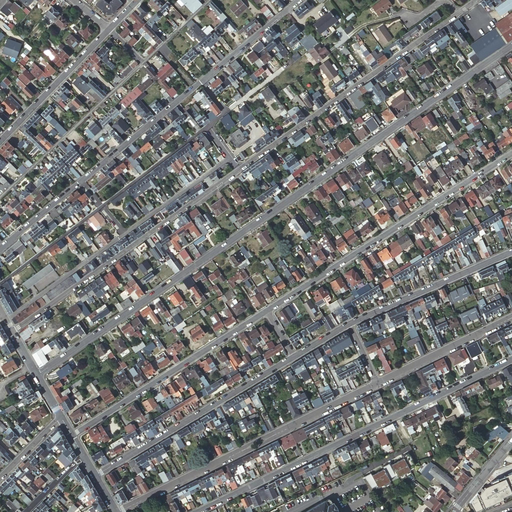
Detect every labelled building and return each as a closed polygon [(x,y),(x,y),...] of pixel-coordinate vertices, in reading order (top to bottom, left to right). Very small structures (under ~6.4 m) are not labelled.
[(97,0),(94,4),(95,5),(107,14),(106,15),(112,14),(111,14),(122,3),(119,0),(111,0),(109,3),(108,3),(104,0),(97,0)] [(157,12),(159,10),(163,5),(157,0),(150,0),(148,3),(157,12)] [(179,0),(192,13),(202,5),(199,2),(200,0),(179,0)] [(237,17),(246,8),(240,0),(230,9),(237,17)] [(279,11),(286,5),(281,0),(275,0),(275,1),(279,5),(276,8),(279,11)] [(378,15),(391,5),(387,0),(380,0),(372,7),(378,15)] [(489,0),(482,0),(480,2),(484,7),(488,4),(492,10),(495,7),(494,6),(494,5),(491,2),(489,0)] [(511,7),(511,0),(506,0),(495,8),(501,15),(511,7)] [(159,10),(162,14),(164,16),(167,13),(165,11),(171,5),(168,2),(167,1),(163,5),(159,10)] [(221,22),(226,18),(211,1),(207,5),(217,16),(217,17),(219,19),(218,20),(221,22)] [(306,1),(298,7),(305,15),(311,9),(314,7),(311,3),(309,5),(306,1)] [(20,7),(14,2),(8,10),(14,15),(20,7)] [(266,11),(268,9),(265,5),(260,10),(262,12),(266,16),(269,14),(266,11)] [(59,13),(51,7),(43,16),(51,23),(52,21),(59,13)] [(298,7),(293,12),(299,19),(305,15),(298,7)] [(433,13),(419,23),(423,28),(425,27),(434,20),(437,18),(438,19),(444,15),(439,8),(433,13)] [(269,20),(274,15),(268,9),(266,11),(269,14),(266,16),(269,20)] [(149,20),(145,23),(148,27),(151,24),(153,23),(160,16),(162,14),(159,10),(157,12),(153,16),(149,20)] [(177,20),(181,16),(176,11),(172,15),(177,20)] [(337,20),(330,11),(325,15),(324,14),(321,17),(328,26),(337,20)] [(133,12),(129,16),(137,23),(136,24),(135,23),(131,27),(133,29),(136,33),(142,27),(145,23),(141,19),(133,12)] [(145,15),(144,17),(146,19),(145,20),(146,21),(148,19),(152,15),(148,12),(145,15)] [(511,12),(495,24),(498,29),(507,42),(511,38),(511,12)] [(59,13),(52,21),(54,22),(60,15),(59,13)] [(69,22),(62,15),(55,23),(63,30),(69,22)] [(81,19),(78,17),(73,23),(75,25),(81,19)] [(328,26),(321,17),(318,19),(318,20),(313,25),(320,33),(328,26)] [(229,21),(226,18),(221,22),(213,29),(217,33),(219,31),(227,25),(226,24),(229,22),(229,21)] [(248,23),(255,31),(261,26),(254,18),(248,23)] [(195,24),(191,20),(186,25),(189,29),(195,24)] [(229,22),(226,24),(227,25),(232,31),(235,28),(229,22)] [(465,40),(458,31),(452,22),(447,26),(449,28),(449,30),(452,34),(454,34),(463,48),(468,44),(467,43),(465,40)] [(145,23),(142,27),(139,30),(141,33),(144,30),(147,33),(144,36),(148,40),(151,37),(155,33),(154,32),(150,28),(148,27),(145,23)] [(255,31),(248,23),(242,28),(241,29),(238,31),(237,32),(239,34),(244,30),(249,36),(255,31)] [(293,23),(293,24),(285,30),(288,34),(284,38),(288,43),(293,39),(292,38),(300,32),(293,23)] [(419,23),(408,32),(399,38),(406,46),(407,45),(404,41),(417,31),(418,32),(423,28),(419,23)] [(195,24),(189,29),(186,33),(190,37),(192,35),(195,39),(198,42),(201,40),(205,36),(195,24)] [(133,29),(131,27),(129,25),(120,34),(123,38),(133,29)] [(383,45),(392,39),(382,25),(373,31),(383,45)] [(92,32),(93,31),(87,26),(83,30),(82,29),(79,32),(86,39),(89,35),(90,36),(93,33),(92,32)] [(209,33),(212,30),(208,26),(202,31),(206,36),(209,33)] [(271,27),(267,31),(274,39),(276,37),(281,34),(278,31),(276,33),(271,27)] [(469,45),(470,46),(474,51),(475,53),(480,61),(507,42),(498,29),(496,30),(494,28),(469,45)] [(217,33),(213,29),(212,30),(209,33),(216,41),(217,41),(221,38),(217,33)] [(449,38),(443,29),(431,37),(437,45),(438,46),(449,38)] [(157,31),(155,34),(162,41),(165,39),(162,35),(162,36),(157,31)] [(263,45),(265,47),(266,46),(273,40),(274,39),(267,31),(262,34),(264,36),(268,41),(263,45)] [(77,41),(80,37),(75,33),(72,36),(70,34),(68,37),(70,38),(66,42),(73,48),(76,45),(75,44),(78,41),(77,41)] [(151,37),(148,40),(151,43),(150,45),(152,46),(146,51),(149,54),(162,41),(155,34),(155,33),(151,37)] [(216,41),(209,33),(206,36),(205,36),(212,44),(216,41)] [(0,45),(1,46),(8,37),(5,35),(0,40),(0,45)] [(133,36),(127,42),(131,46),(137,41),(134,38),(135,37),(134,36),(133,37),(133,36)] [(205,36),(201,40),(206,45),(205,45),(206,46),(207,46),(208,48),(212,44),(205,36)] [(276,37),(274,39),(273,40),(276,44),(273,46),(278,51),(276,53),(280,58),(288,52),(280,42),(276,37)] [(437,45),(431,37),(424,42),(426,44),(414,52),(419,60),(428,53),(426,51),(430,49),(436,45),(437,45)] [(399,38),(382,50),(386,55),(390,53),(388,50),(395,45),(396,45),(397,44),(401,50),(406,46),(399,38)] [(96,53),(98,55),(101,59),(112,69),(114,68),(106,60),(107,59),(104,57),(105,56),(104,55),(106,53),(105,52),(109,49),(108,48),(113,43),(109,39),(105,44),(104,44),(96,53)] [(197,43),(204,52),(205,53),(209,49),(208,48),(207,46),(206,46),(205,45),(206,45),(201,40),(198,42),(197,43)] [(259,40),(250,47),(253,51),(256,54),(265,47),(263,45),(259,40)] [(266,46),(269,50),(273,46),(276,44),(273,40),(266,46)] [(68,56),(71,53),(67,49),(61,43),(56,49),(54,51),(64,61),(69,56),(68,56)] [(193,47),(198,53),(200,55),(204,52),(197,43),(193,47)] [(232,50),(225,43),(223,45),(229,52),(232,50)] [(318,43),(308,51),(315,59),(318,62),(325,57),(327,55),(329,53),(327,50),(324,46),(321,48),(318,43)] [(59,66),(64,61),(54,51),(48,46),(47,48),(52,53),(51,54),(54,57),(52,59),(51,59),(59,66)] [(183,67),(198,53),(193,47),(180,59),(177,61),(183,67)] [(349,52),(345,47),(339,51),(343,56),(349,52)] [(52,53),(47,48),(44,51),(52,59),(54,57),(51,54),(52,53)] [(364,51),(363,53),(366,57),(365,57),(366,58),(369,62),(371,64),(369,65),(372,70),(379,65),(373,57),(370,53),(367,49),(366,50),(364,51)] [(260,68),(264,64),(259,58),(256,54),(253,51),(247,56),(252,63),(255,61),(260,68)] [(94,52),(89,56),(93,60),(98,55),(96,53),(94,52)] [(161,56),(157,52),(151,57),(155,62),(161,56)] [(259,58),(264,64),(272,58),(267,52),(259,58)] [(293,58),(295,61),(300,57),(297,52),(292,56),(293,58)] [(373,57),(379,65),(387,59),(384,55),(383,55),(380,52),(377,54),(373,57)] [(219,60),(213,53),(210,56),(215,61),(216,63),(219,60)] [(409,53),(403,57),(408,64),(407,64),(408,65),(410,63),(414,60),(410,54),(409,53)] [(469,58),(474,65),(480,61),(475,53),(469,57),(469,58)] [(22,59),(19,63),(20,64),(21,63),(22,64),(24,62),(25,62),(29,58),(26,55),(22,59)] [(93,60),(95,62),(96,63),(97,64),(101,59),(98,55),(93,60)] [(89,56),(84,62),(88,66),(91,63),(93,60),(89,56)] [(8,69),(11,71),(14,69),(17,65),(19,63),(22,59),(19,57),(16,60),(8,69)] [(403,57),(397,61),(402,68),(403,67),(405,71),(409,67),(408,65),(407,64),(408,64),(403,57)] [(52,74),(55,70),(43,58),(41,61),(46,66),(45,67),(42,71),(47,75),(48,77),(51,73),(52,74)] [(430,59),(427,62),(433,71),(437,68),(430,59)] [(240,66),(235,60),(230,64),(235,71),(240,66)] [(329,80),(338,74),(327,60),(319,66),(329,80)] [(470,67),(465,60),(460,63),(465,71),(470,67)] [(402,68),(397,61),(391,66),(393,68),(394,71),(395,73),(398,71),(403,77),(407,74),(405,71),(403,67),(402,68)] [(84,62),(78,68),(87,76),(89,74),(91,72),(86,67),(88,66),(84,62)] [(121,78),(122,79),(137,65),(137,63),(136,62),(119,77),(121,78)] [(433,71),(427,62),(417,69),(419,72),(418,73),(420,75),(421,75),(425,72),(426,73),(427,72),(428,74),(433,71)] [(19,63),(17,65),(23,72),(18,77),(26,84),(34,76),(20,64),(19,63)] [(45,77),(47,75),(42,71),(34,63),(33,65),(35,67),(33,69),(30,72),(38,79),(39,79),(42,75),(45,77)] [(162,74),(170,67),(167,63),(162,68),(159,71),(155,74),(159,78),(162,74)] [(268,76),(272,74),(264,64),(260,68),(249,76),(252,80),(255,78),(264,71),(268,76)] [(174,71),(178,76),(181,74),(173,65),(170,67),(174,71)] [(155,81),(159,78),(155,74),(149,66),(147,68),(144,70),(150,76),(151,78),(154,82),(155,81)] [(242,77),(247,74),(240,66),(235,71),(232,74),(235,78),(238,76),(240,78),(242,77)] [(347,76),(346,76),(352,84),(353,83),(351,80),(359,74),(356,69),(355,70),(353,66),(350,68),(349,67),(343,71),(347,76)] [(393,68),(391,66),(384,70),(376,76),(381,83),(384,80),(383,79),(388,76),(391,80),(394,78),(392,75),(393,74),(392,73),(394,71),(393,68)] [(166,78),(174,71),(170,67),(162,74),(166,78)] [(78,68),(74,72),(79,76),(83,80),(87,76),(78,68)] [(111,78),(116,83),(121,78),(119,77),(116,73),(115,73),(111,78)] [(163,89),(165,91),(169,88),(162,81),(166,78),(162,74),(159,78),(155,81),(163,89)] [(235,78),(232,74),(227,78),(230,82),(236,89),(239,87),(238,85),(234,80),(235,78)] [(219,77),(210,85),(213,89),(227,78),(225,75),(220,79),(219,77)] [(83,80),(79,76),(73,83),(84,94),(90,87),(87,83),(84,81),(83,80)] [(352,84),(346,76),(330,88),(333,92),(347,82),(349,86),(352,84)] [(6,77),(2,81),(7,85),(10,82),(6,77)] [(144,91),(154,82),(151,78),(149,79),(148,78),(140,85),(139,84),(136,87),(142,93),(144,91)] [(227,78),(213,89),(216,94),(229,84),(229,83),(230,82),(227,78)] [(435,84),(430,78),(423,83),(428,91),(433,87),(433,86),(435,84)] [(483,90),(489,86),(484,78),(473,86),(476,90),(479,88),(480,89),(482,88),(483,90)] [(30,97),(33,94),(32,93),(19,80),(17,82),(24,89),(23,90),(22,90),(30,97)] [(87,83),(90,87),(91,88),(94,91),(98,87),(97,86),(99,84),(96,81),(94,83),(90,80),(87,83)] [(377,90),(370,80),(363,85),(367,90),(369,88),(372,93),(374,92),(377,96),(380,94),(377,90)] [(62,84),(59,88),(65,95),(69,91),(67,88),(62,84)] [(291,99),(297,95),(289,85),(283,89),(291,99)] [(367,90),(363,85),(354,92),(357,96),(356,97),(354,98),(357,103),(359,101),(357,97),(357,96),(367,90)] [(96,93),(102,98),(106,94),(103,92),(104,91),(102,89),(101,90),(98,87),(94,91),(96,93)] [(134,89),(139,95),(141,93),(142,93),(136,87),(134,89)] [(273,97),(275,96),(269,87),(261,93),(264,97),(267,101),(273,97)] [(384,87),(378,91),(385,100),(391,96),(384,87)] [(59,88),(55,92),(61,98),(62,99),(64,101),(68,97),(65,95),(59,88)] [(312,88),(306,92),(310,97),(315,93),(312,88)] [(412,100),(416,98),(409,88),(405,91),(412,100)] [(120,102),(125,107),(131,102),(137,97),(139,95),(134,89),(120,101),(120,102)] [(207,94),(204,89),(200,93),(199,91),(193,96),(197,102),(200,99),(207,94)] [(314,103),(318,109),(323,105),(320,100),(318,98),(321,95),(319,91),(315,93),(310,97),(314,103)] [(55,92),(51,96),(63,108),(66,105),(63,103),(60,100),(61,98),(55,92)] [(170,101),(172,100),(165,92),(164,93),(162,94),(165,98),(167,97),(170,101)] [(309,107),(314,103),(310,97),(306,92),(304,94),(307,96),(303,99),(309,107)] [(411,101),(404,92),(391,102),(393,104),(389,107),(395,116),(398,113),(398,112),(397,110),(411,101)] [(92,96),(98,102),(102,98),(96,93),(94,95),(92,96)] [(236,102),(242,97),(239,93),(233,98),(236,102)] [(210,98),(207,94),(200,99),(203,104),(210,98)] [(458,116),(458,117),(462,115),(458,110),(462,107),(459,103),(459,104),(458,103),(460,101),(455,94),(447,100),(453,109),(458,116)] [(10,95),(7,98),(18,109),(21,106),(10,95)] [(281,104),(275,96),(273,97),(279,106),(281,104)] [(71,101),(73,104),(77,107),(82,103),(75,97),(71,101)] [(144,104),(137,97),(131,102),(137,110),(137,113),(141,118),(143,118),(144,119),(141,121),(141,122),(143,124),(153,115),(146,107),(144,104)] [(18,109),(7,98),(1,105),(4,109),(8,105),(15,112),(18,109)] [(214,103),(210,98),(203,104),(205,106),(206,108),(214,103)] [(468,106),(470,110),(471,109),(473,108),(474,110),(476,108),(476,109),(479,107),(472,98),(466,102),(469,105),(468,106)] [(158,111),(167,104),(164,101),(160,104),(156,99),(151,103),(158,111)] [(343,99),(340,101),(350,115),(353,112),(343,99)] [(455,118),(458,116),(453,109),(452,109),(446,100),(443,103),(452,116),(453,115),(455,118)] [(340,101),(335,105),(343,116),(344,116),(346,118),(350,116),(350,115),(340,101)] [(118,109),(121,112),(125,107),(120,102),(115,106),(118,109)] [(156,113),(158,111),(151,103),(149,105),(156,113)] [(195,103),(192,105),(199,114),(201,111),(197,106),(195,103)] [(220,112),(214,103),(206,108),(204,110),(206,112),(207,113),(205,115),(210,121),(212,119),(211,118),(220,112)] [(50,105),(41,114),(48,121),(52,118),(49,114),(54,109),(50,105)] [(484,105),(483,106),(481,107),(479,108),(486,118),(490,115),(487,110),(484,105)] [(253,112),(249,106),(240,112),(235,116),(239,122),(245,118),(251,113),(253,112)] [(114,107),(110,110),(116,116),(117,115),(119,113),(116,110),(114,107)] [(387,121),(395,116),(389,107),(381,112),(387,121)] [(369,126),(379,118),(372,108),(369,110),(361,116),(369,126)] [(110,110),(106,113),(112,119),(116,116),(110,110)] [(183,113),(182,113),(178,117),(182,121),(186,118),(188,116),(189,115),(186,110),(183,113)] [(301,121),(305,118),(302,114),(299,110),(295,113),(301,121)] [(36,111),(32,116),(36,120),(38,118),(40,121),(41,120),(43,118),(36,111)] [(106,114),(102,117),(98,121),(104,127),(108,123),(112,119),(106,113),(106,114)] [(241,124),(243,127),(254,118),(253,116),(251,113),(245,118),(239,122),(241,124)] [(296,124),(301,121),(295,113),(290,116),(285,121),(286,123),(289,121),(290,122),(293,120),(296,124)] [(425,123),(424,123),(426,126),(429,129),(436,125),(431,118),(433,118),(429,113),(422,118),(425,123)] [(70,117),(76,123),(79,120),(73,114),(70,117)] [(203,122),(206,124),(210,122),(204,114),(201,116),(200,114),(194,118),(200,125),(203,122)] [(221,119),(228,130),(235,125),(230,118),(228,114),(221,119)] [(337,114),(332,118),(335,123),(336,123),(341,120),(337,114)] [(189,115),(188,116),(190,119),(190,120),(194,125),(193,126),(197,131),(201,128),(189,115)] [(332,118),(330,115),(325,118),(331,126),(333,125),(335,128),(338,126),(336,123),(335,123),(332,118)] [(409,123),(411,126),(414,130),(416,133),(426,126),(424,123),(421,118),(419,115),(409,123)] [(480,123),(479,122),(474,115),(472,116),(472,115),(467,118),(471,123),(465,127),(468,130),(472,128),(480,123)] [(32,116),(23,125),(27,129),(31,125),(34,127),(39,123),(39,122),(36,120),(32,116)] [(178,117),(171,123),(174,126),(174,127),(177,124),(178,125),(182,121),(178,117)] [(60,133),(62,135),(66,132),(52,118),(48,121),(50,123),(54,127),(60,133)] [(86,135),(90,139),(91,138),(104,127),(98,121),(97,119),(94,122),(88,127),(85,130),(88,134),(86,135)] [(453,132),(459,128),(452,119),(446,122),(453,132)] [(108,123),(104,127),(107,130),(111,134),(112,136),(119,144),(123,141),(116,133),(113,129),(108,123)] [(156,123),(152,126),(158,133),(162,130),(156,123)] [(174,126),(171,123),(167,126),(169,129),(166,132),(161,135),(163,137),(165,140),(173,134),(170,130),(174,126)] [(411,126),(409,123),(405,126),(410,133),(411,132),(416,138),(417,138),(417,139),(419,138),(416,133),(414,130),(411,126)] [(482,126),(480,123),(472,128),(474,131),(482,126)] [(23,125),(19,129),(29,139),(33,134),(27,129),(23,125)] [(276,128),(281,135),(284,133),(279,125),(276,127),(276,128)] [(360,140),(368,134),(362,125),(358,128),(359,129),(355,132),(360,140)] [(152,126),(148,130),(151,134),(145,138),(148,141),(153,137),(158,133),(152,126)] [(104,127),(91,138),(94,141),(107,130),(104,127)] [(309,127),(305,130),(310,136),(311,135),(314,133),(309,127)] [(281,135),(276,128),(273,130),(270,132),(268,133),(270,137),(273,141),(281,135)] [(309,136),(303,128),(287,139),(291,144),(293,143),(296,146),(309,136)] [(472,128),(468,130),(466,132),(469,137),(472,135),(471,133),(474,131),(472,128)] [(247,130),(245,130),(242,132),(239,129),(230,135),(239,147),(247,140),(245,137),(249,135),(249,133),(247,130)] [(509,143),(511,141),(511,131),(510,129),(503,134),(506,139),(509,143)] [(116,133),(123,141),(127,137),(120,130),(116,133)] [(502,148),(509,143),(506,139),(503,134),(502,133),(501,131),(499,133),(502,137),(500,139),(501,141),(498,143),(502,148)] [(158,133),(153,137),(155,139),(149,144),(151,146),(154,150),(164,142),(161,138),(160,136),(158,133)] [(268,133),(263,137),(268,144),(273,141),(270,137),(268,133)] [(465,133),(452,142),(455,146),(468,137),(465,133)] [(31,141),(33,143),(37,139),(35,137),(33,134),(29,139),(26,141),(24,143),(25,144),(23,146),(24,148),(31,141)] [(328,139),(324,134),(315,141),(322,151),(327,148),(325,146),(330,143),(328,139)] [(205,149),(206,151),(212,147),(204,136),(199,140),(203,147),(205,149)] [(263,137),(262,136),(255,142),(257,146),(254,148),(256,152),(260,150),(268,144),(263,137)] [(44,145),(48,149),(53,144),(51,141),(49,143),(43,137),(39,141),(41,142),(44,145)] [(203,147),(199,140),(196,137),(188,143),(192,147),(196,152),(203,147)] [(344,153),(354,146),(348,137),(338,145),(344,153)] [(407,152),(404,149),(398,140),(396,137),(390,140),(395,148),(396,147),(398,146),(399,148),(404,154),(407,152)] [(90,139),(87,142),(91,146),(92,147),(93,149),(98,145),(94,141),(91,138),(90,139)] [(398,140),(404,149),(408,146),(402,138),(398,140)] [(22,141),(18,145),(21,148),(23,146),(25,144),(24,143),(26,141),(24,140),(22,141)] [(3,145),(9,152),(14,148),(7,141),(3,145)] [(452,142),(452,141),(445,146),(449,151),(455,147),(455,146),(452,142)] [(493,150),(496,148),(492,141),(489,144),(486,145),(485,144),(483,145),(490,155),(494,153),(493,150)] [(39,149),(40,150),(44,145),(41,142),(36,146),(29,153),(30,155),(32,153),(33,154),(35,153),(39,149)] [(91,146),(87,142),(86,143),(83,145),(81,147),(79,149),(77,151),(72,155),(70,157),(74,161),(80,156),(85,152),(87,149),(91,146)] [(146,143),(141,147),(139,148),(143,153),(151,146),(149,144),(147,142),(146,143)] [(66,148),(60,143),(58,145),(66,153),(64,155),(68,159),(70,157),(72,155),(66,148)] [(131,151),(133,153),(134,152),(139,148),(137,145),(134,147),(132,143),(128,147),(131,150),(131,151)] [(192,147),(188,143),(184,146),(187,151),(190,149),(192,147)] [(70,144),(66,148),(72,155),(77,151),(73,147),(70,144)] [(103,152),(107,148),(104,144),(99,149),(103,152)] [(3,145),(0,148),(0,151),(5,157),(8,154),(11,157),(12,155),(9,152),(3,145)] [(37,155),(39,157),(48,149),(44,145),(40,150),(41,151),(37,155)] [(334,148),(335,148),(333,145),(332,146),(323,152),(325,155),(326,154),(331,162),(340,156),(334,148)] [(477,149),(474,145),(471,147),(472,149),(474,152),(472,153),(474,156),(472,157),(472,158),(469,160),(472,165),(478,162),(482,160),(476,150),(477,149)] [(486,158),(490,155),(483,145),(479,147),(486,158)] [(187,151),(184,146),(179,150),(183,154),(187,151)] [(449,151),(445,146),(441,148),(439,150),(441,152),(444,151),(446,154),(450,152),(449,151)] [(131,150),(128,147),(121,152),(127,158),(132,154),(133,153),(131,151),(131,150)] [(127,158),(126,159),(130,163),(133,167),(138,173),(139,174),(143,171),(138,165),(139,164),(135,159),(143,153),(139,148),(134,152),(133,153),(132,154),(127,158)] [(183,154),(179,150),(175,153),(179,158),(183,154)] [(381,169),(390,163),(382,151),(373,158),(381,169)] [(68,159),(64,155),(63,156),(60,153),(59,154),(60,155),(59,156),(60,158),(64,162),(68,159)] [(179,158),(175,153),(171,156),(180,168),(184,165),(179,158)] [(274,160),(268,153),(263,156),(269,164),(274,160)] [(301,158),(305,164),(315,157),(313,154),(306,159),(304,156),(301,158)] [(433,157),(432,155),(431,155),(423,161),(425,163),(433,157)] [(455,160),(461,169),(464,167),(458,158),(456,155),(453,157),(455,160)] [(63,163),(64,162),(60,158),(59,160),(57,158),(58,157),(57,156),(55,157),(53,159),(56,162),(59,166),(63,163)] [(180,168),(171,156),(166,159),(170,164),(176,173),(181,170),(180,168)] [(269,164),(263,156),(259,160),(264,167),(266,170),(268,168),(271,171),(273,170),(272,168),(269,164)] [(282,165),(290,175),(291,174),(293,173),(290,169),(289,167),(292,165),(293,167),(298,163),(297,161),(298,161),(294,156),(282,165)] [(71,164),(74,161),(70,157),(68,159),(64,162),(63,163),(70,170),(77,178),(81,175),(71,164)] [(183,160),(191,172),(190,172),(195,178),(199,176),(186,158),(183,160)] [(293,173),(295,177),(296,178),(299,176),(298,174),(299,173),(308,167),(311,171),(319,166),(314,158),(305,165),(303,166),(293,173)] [(112,159),(104,166),(109,173),(110,171),(118,165),(120,164),(118,162),(116,163),(112,159)] [(126,159),(120,164),(118,165),(122,170),(125,172),(127,171),(124,168),(130,163),(126,159)] [(170,164),(166,159),(162,163),(165,168),(170,164)] [(59,166),(56,162),(54,164),(51,160),(50,161),(51,162),(50,163),(55,170),(59,166)] [(208,170),(211,167),(206,160),(203,163),(208,170)] [(264,167),(259,160),(254,163),(257,168),(261,173),(263,172),(262,169),(264,167)] [(455,173),(461,169),(455,160),(449,164),(455,173)] [(408,161),(400,166),(405,172),(413,167),(408,161)] [(364,162),(356,168),(362,176),(362,177),(370,171),(364,162)] [(14,173),(17,170),(10,163),(7,166),(14,173)] [(18,169),(17,170),(21,174),(27,169),(22,165),(20,163),(16,167),(18,169)] [(55,170),(50,163),(46,167),(51,173),(55,170)] [(70,170),(63,163),(59,166),(63,171),(66,174),(70,170)] [(165,168),(162,163),(157,166),(161,171),(164,176),(167,174),(167,173),(168,172),(165,168)] [(257,168),(254,163),(248,168),(251,172),(257,168)] [(449,177),(455,173),(449,164),(443,168),(449,177)] [(118,165),(110,171),(114,176),(122,170),(118,165)] [(416,165),(413,167),(419,176),(422,174),(416,165)] [(104,166),(98,171),(100,173),(98,175),(99,176),(96,179),(98,181),(108,174),(109,173),(104,166)] [(436,180),(427,166),(424,168),(428,172),(427,176),(425,177),(430,184),(436,180)] [(46,167),(41,171),(44,173),(47,177),(51,173),(46,167)] [(511,172),(509,167),(501,171),(506,179),(511,175),(511,172)] [(219,168),(208,176),(214,183),(219,179),(217,176),(222,172),(219,168)] [(239,177),(240,179),(241,179),(242,182),(249,177),(251,179),(253,177),(250,173),(251,172),(248,168),(241,172),(243,174),(239,177)] [(362,176),(356,168),(348,174),(354,182),(362,176)] [(157,175),(153,170),(148,173),(152,178),(157,175)] [(435,174),(438,179),(445,174),(442,170),(437,172),(435,174)] [(194,178),(190,172),(185,176),(190,182),(194,178)] [(44,173),(32,184),(35,188),(36,187),(41,183),(47,177),(44,173)] [(55,178),(51,173),(47,177),(41,183),(46,189),(48,191),(51,189),(48,185),(55,178)] [(152,178),(148,173),(144,176),(148,181),(151,185),(152,187),(153,188),(158,185),(152,178)] [(353,186),(349,181),(348,181),(343,173),(340,175),(338,177),(335,178),(341,186),(346,182),(349,186),(348,186),(350,190),(353,187),(353,186)] [(93,185),(90,188),(94,193),(111,178),(108,174),(98,181),(93,185)] [(179,176),(185,185),(189,182),(182,174),(179,176)] [(282,180),(281,181),(282,184),(285,182),(288,185),(290,189),(298,183),(291,174),(290,175),(283,180),(282,180)] [(449,181),(448,179),(445,174),(438,179),(442,185),(449,181)] [(148,181),(144,176),(139,180),(143,185),(145,188),(146,189),(151,185),(148,181)] [(214,183),(208,176),(203,179),(209,187),(214,183)] [(452,185),(456,183),(452,177),(448,179),(449,181),(452,185)] [(496,177),(489,182),(494,191),(502,186),(496,177)] [(117,180),(123,187),(126,185),(120,178),(117,180)] [(424,197),(430,194),(420,178),(414,182),(419,190),(424,197)] [(333,179),(322,186),(328,194),(331,192),(332,193),(336,190),(337,192),(338,192),(340,190),(333,179)] [(143,185),(139,180),(135,183),(139,188),(140,190),(141,191),(145,188),(143,185)] [(282,184),(281,181),(279,182),(277,184),(276,184),(272,187),(275,191),(276,193),(285,187),(282,184)] [(205,189),(200,182),(193,187),(198,194),(205,189)] [(384,186),(381,182),(374,187),(370,189),(373,193),(375,193),(384,186)] [(489,182),(484,185),(489,194),(494,191),(489,182)] [(46,189),(41,183),(36,187),(40,192),(41,193),(46,189)] [(139,188),(135,183),(130,187),(136,194),(137,195),(141,192),(141,191),(140,190),(139,188)] [(489,194),(484,185),(476,189),(482,199),(489,194)] [(136,194),(130,187),(126,190),(128,194),(132,199),(137,195),(136,194)] [(198,194),(193,187),(185,193),(189,198),(190,200),(198,194)] [(239,203),(241,205),(245,203),(243,201),(247,198),(239,187),(231,193),(239,204),(239,203)] [(331,199),(328,194),(327,195),(321,187),(313,192),(319,200),(325,196),(328,201),(331,199)] [(26,188),(23,191),(20,194),(15,198),(19,202),(21,200),(23,199),(24,198),(29,194),(30,192),(26,188)] [(128,194),(126,190),(115,198),(111,201),(113,205),(128,194)] [(271,194),(268,190),(254,199),(259,206),(263,204),(261,201),(271,194)] [(67,200),(70,204),(74,201),(76,199),(77,199),(81,196),(76,191),(73,193),(73,192),(69,195),(70,196),(66,199),(67,200)] [(477,198),(472,191),(464,196),(471,207),(474,205),(473,203),(474,202),(473,201),(475,199),(477,198)] [(40,192),(33,198),(37,203),(44,196),(41,193),(40,192)] [(417,200),(411,192),(406,195),(409,199),(404,202),(408,207),(412,204),(412,203),(417,200)] [(77,199),(83,207),(86,210),(87,212),(90,210),(86,205),(87,204),(85,201),(88,198),(84,193),(81,196),(77,199)] [(189,198),(185,193),(176,199),(181,207),(183,205),(182,203),(189,198)] [(33,198),(29,194),(24,198),(28,202),(33,198)] [(230,206),(223,197),(210,206),(214,212),(215,211),(218,215),(230,206)] [(408,209),(399,197),(395,200),(398,204),(393,207),(399,216),(408,209)] [(19,202),(15,198),(9,204),(9,205),(8,205),(7,204),(6,205),(7,206),(7,207),(10,210),(19,202)] [(361,202),(364,206),(365,208),(370,205),(369,203),(366,198),(366,199),(363,200),(361,202)] [(461,198),(456,201),(460,208),(462,211),(463,213),(467,211),(466,208),(467,208),(461,198)] [(74,201),(80,210),(83,207),(77,199),(76,199),(74,201)] [(181,207),(176,199),(173,201),(175,203),(166,210),(169,215),(181,207)] [(10,210),(9,211),(15,218),(27,207),(23,202),(21,200),(19,202),(10,210)] [(63,203),(69,211),(73,208),(70,204),(67,200),(63,203)] [(73,208),(77,212),(80,210),(74,201),(70,204),(73,208)] [(175,203),(173,201),(164,208),(158,212),(159,213),(160,212),(161,213),(166,210),(175,203)] [(382,203),(389,214),(392,211),(388,205),(389,205),(385,201),(382,203)] [(460,208),(456,201),(448,206),(452,213),(460,208)] [(63,211),(65,214),(69,211),(63,203),(59,207),(63,211)] [(135,220),(141,214),(131,203),(128,206),(123,210),(131,218),(132,217),(135,220)] [(150,203),(145,207),(146,208),(149,212),(154,209),(150,203)] [(311,220),(313,223),(320,219),(317,216),(320,214),(312,203),(304,209),(308,215),(308,216),(311,220)] [(486,206),(483,208),(489,218),(492,216),(486,206)] [(59,214),(63,211),(59,207),(49,215),(52,220),(56,217),(59,214)] [(228,218),(232,223),(237,219),(239,223),(252,213),(248,207),(235,216),(233,214),(228,218)] [(196,208),(189,213),(193,219),(195,217),(200,214),(196,208)] [(451,220),(444,208),(439,211),(441,214),(440,215),(442,217),(442,216),(444,219),(443,219),(448,227),(453,224),(451,220)] [(380,223),(390,217),(385,210),(375,216),(380,223)] [(106,223),(97,212),(89,218),(92,223),(95,227),(97,230),(106,223)] [(159,213),(158,212),(154,215),(156,217),(158,216),(161,220),(165,218),(161,213),(160,212),(159,213)] [(191,220),(185,212),(181,216),(183,219),(182,220),(181,221),(184,225),(191,220)] [(502,217),(499,212),(493,215),(496,220),(500,218),(502,217)] [(7,213),(0,219),(0,222),(5,228),(13,220),(7,213)] [(205,221),(200,214),(195,217),(201,225),(204,222),(205,221)] [(333,224),(344,217),(342,214),(337,218),(331,222),(333,224)] [(52,220),(49,215),(36,225),(35,226),(39,231),(52,220)] [(496,220),(493,215),(492,216),(489,218),(485,220),(488,226),(490,224),(491,226),(494,225),(496,230),(500,228),(496,220)] [(291,221),(294,226),(301,235),(308,230),(298,216),(291,221)] [(431,216),(426,219),(433,230),(433,231),(435,234),(438,233),(434,227),(437,225),(434,220),(433,221),(431,216)] [(38,231),(42,235),(43,234),(45,236),(49,232),(49,231),(60,222),(56,217),(52,220),(39,231),(38,231)] [(195,217),(193,219),(201,231),(204,229),(201,225),(195,217)] [(155,225),(150,218),(145,222),(150,229),(155,225)] [(500,218),(496,220),(500,228),(503,237),(507,235),(500,218)] [(433,230),(426,219),(422,222),(424,226),(428,231),(429,234),(431,233),(433,237),(436,242),(439,248),(442,246),(443,246),(440,242),(439,241),(436,236),(435,234),(433,231),(433,230)] [(198,231),(191,220),(184,225),(183,225),(185,229),(189,227),(192,232),(194,231),(198,237),(201,234),(199,232),(198,233),(197,232),(198,231)] [(485,220),(479,223),(477,225),(479,231),(481,234),(485,232),(484,230),(487,228),(486,227),(488,226),(485,220)] [(354,232),(358,237),(366,232),(367,233),(373,229),(368,221),(362,225),(361,223),(357,225),(359,229),(354,232)] [(150,229),(145,222),(141,224),(146,231),(150,229)] [(204,224),(204,222),(201,225),(204,229),(201,231),(204,235),(207,232),(210,229),(206,222),(204,224)] [(172,229),(173,232),(175,231),(182,226),(181,223),(172,229)] [(423,234),(416,223),(412,226),(417,234),(419,233),(420,235),(423,234)] [(31,237),(38,231),(39,231),(35,226),(34,224),(33,225),(30,227),(32,229),(27,232),(24,235),(28,240),(30,238),(31,237)] [(74,236),(82,229),(79,225),(67,235),(73,242),(77,239),(77,238),(74,236)] [(181,240),(185,245),(188,243),(183,236),(182,235),(182,234),(181,233),(185,229),(183,225),(182,226),(175,231),(180,238),(181,240)] [(467,231),(472,228),(470,225),(458,232),(460,235),(463,234),(467,231)] [(477,225),(476,225),(472,228),(467,231),(470,234),(470,236),(471,236),(472,238),(477,235),(476,234),(477,234),(476,233),(479,231),(477,225)] [(343,234),(349,243),(357,237),(351,228),(343,234)] [(500,228),(496,230),(501,242),(504,240),(503,237),(500,228)] [(81,235),(85,232),(82,229),(74,236),(77,238),(81,235)] [(138,237),(143,233),(140,229),(135,233),(136,236),(138,237)] [(35,241),(42,235),(38,231),(31,237),(30,238),(28,240),(25,241),(31,249),(34,247),(30,242),(34,240),(35,241)] [(104,245),(111,240),(107,235),(104,231),(97,236),(104,245)] [(173,232),(167,236),(170,240),(172,244),(173,245),(177,251),(180,249),(175,242),(180,238),(175,231),(173,232)] [(272,242),(267,234),(264,231),(257,236),(262,243),(260,244),(263,248),(272,242)] [(470,234),(467,231),(463,234),(466,239),(467,241),(467,242),(470,241),(471,243),(473,242),(472,238),(471,236),(470,236),(470,234)] [(93,243),(89,237),(85,232),(81,235),(89,245),(93,243)] [(460,235),(458,232),(455,234),(454,232),(448,236),(451,241),(453,240),(459,236),(460,235)] [(407,234),(397,241),(403,250),(413,243),(407,234)] [(73,242),(67,235),(59,240),(62,243),(67,240),(72,246),(70,247),(72,250),(76,247),(73,242)] [(205,237),(204,235),(192,243),(194,245),(205,237)] [(329,256),(331,259),(335,257),(332,252),(336,249),(327,235),(325,236),(328,241),(325,242),(328,246),(324,249),(328,255),(329,256)] [(448,243),(450,241),(451,241),(448,236),(447,235),(444,237),(445,239),(440,242),(443,246),(448,243)] [(126,239),(124,236),(119,240),(124,247),(129,244),(129,243),(126,239)] [(173,262),(175,260),(167,249),(168,248),(165,243),(170,240),(167,236),(159,242),(161,245),(170,258),(173,262)] [(462,241),(459,236),(453,240),(456,245),(458,243),(462,241)] [(334,243),(339,251),(347,245),(344,241),(343,241),(342,238),(334,243)] [(19,239),(17,241),(4,252),(7,256),(21,245),(22,244),(19,240),(19,239)] [(487,251),(486,247),(483,239),(479,241),(483,252),(487,251)] [(47,250),(52,255),(60,249),(61,250),(64,247),(62,243),(59,240),(47,250)] [(119,251),(124,247),(119,240),(114,244),(119,251)] [(453,240),(451,241),(450,241),(448,243),(450,245),(450,247),(451,248),(453,251),(455,250),(459,257),(461,256),(461,255),(459,251),(458,249),(456,245),(453,240)] [(389,251),(394,259),(397,257),(396,256),(401,253),(400,252),(403,250),(397,241),(394,243),(393,242),(391,243),(392,244),(389,245),(392,249),(389,251)] [(192,243),(189,245),(195,255),(199,252),(196,248),(194,245),(192,243)] [(450,245),(448,243),(443,246),(442,246),(445,251),(451,261),(453,261),(449,254),(453,251),(451,248),(450,247),(450,245)] [(119,251),(114,244),(109,248),(114,255),(119,251)] [(22,251),(24,249),(21,245),(7,256),(5,257),(5,258),(6,260),(8,262),(17,256),(16,255),(19,253),(20,254),(23,251),(22,251)] [(201,245),(196,248),(199,252),(200,255),(206,251),(201,245)] [(445,251),(442,246),(439,248),(434,251),(436,255),(436,256),(437,257),(439,260),(443,257),(441,253),(445,251)] [(307,257),(312,264),(315,262),(317,265),(320,263),(321,264),(323,263),(315,252),(313,248),(312,247),(309,249),(309,251),(308,251),(311,255),(307,257)] [(389,251),(386,247),(377,253),(380,257),(382,260),(389,256),(390,257),(389,257),(391,261),(394,259),(389,251)] [(114,255),(109,248),(105,251),(110,258),(114,255)] [(184,248),(178,252),(187,265),(192,261),(184,248)] [(315,252),(323,263),(324,262),(323,261),(327,258),(326,258),(325,257),(321,251),(320,249),(315,252)] [(247,251),(243,254),(245,256),(246,259),(252,255),(248,250),(247,251)] [(303,250),(299,253),(302,258),(305,262),(304,263),(307,268),(312,264),(307,257),(303,250)] [(110,258),(105,251),(92,260),(96,265),(101,261),(102,263),(110,258)] [(434,251),(431,253),(429,254),(432,259),(432,260),(434,263),(439,260),(437,257),(436,256),(436,255),(434,251)] [(233,260),(232,260),(235,266),(240,262),(240,261),(242,260),(237,252),(230,256),(233,260)] [(365,259),(369,266),(374,263),(374,264),(377,262),(378,263),(380,267),(382,265),(374,253),(365,259)] [(432,259),(429,254),(426,256),(424,257),(427,261),(427,262),(429,265),(430,267),(435,264),(434,263),(432,259)] [(466,265),(461,256),(459,257),(458,258),(463,267),(466,265)] [(427,261),(424,257),(422,258),(420,259),(423,265),(426,263),(429,269),(431,268),(430,267),(429,265),(427,262),(427,261)] [(175,273),(179,270),(173,262),(170,258),(166,261),(175,273)] [(365,259),(365,258),(364,259),(363,259),(361,259),(361,261),(360,261),(365,268),(366,270),(364,271),(370,280),(374,277),(371,272),(373,271),(369,266),(365,259)] [(96,265),(92,260),(87,264),(92,270),(97,267),(96,265)] [(121,262),(119,260),(115,263),(116,266),(120,270),(118,271),(121,275),(122,274),(123,276),(124,275),(128,281),(133,278),(130,275),(130,274),(128,272),(121,262)] [(124,260),(121,262),(128,272),(130,271),(127,268),(129,267),(124,260)] [(179,270),(182,268),(176,260),(175,260),(173,262),(179,270)] [(291,284),(295,281),(290,274),(281,260),(278,262),(284,271),(286,269),(288,273),(285,275),(291,284)] [(505,260),(493,266),(497,275),(499,274),(509,269),(507,263),(505,260)] [(417,266),(415,262),(412,264),(411,265),(414,270),(416,269),(417,272),(420,270),(418,267),(417,266)] [(48,273),(53,269),(49,264),(22,284),(26,289),(34,284),(48,273)] [(92,270),(87,264),(84,266),(89,273),(92,270)] [(297,280),(304,275),(304,274),(299,268),(296,270),(294,266),(291,268),(293,271),(290,274),(295,281),(296,280),(297,280)] [(493,266),(477,273),(479,279),(485,277),(488,276),(489,275),(490,275),(491,278),(497,275),(493,266)] [(232,288),(236,286),(233,282),(240,278),(241,280),(243,282),(248,279),(248,278),(249,278),(249,277),(248,276),(242,268),(241,269),(240,270),(236,273),(237,274),(229,279),(232,282),(229,284),(232,288)] [(409,273),(406,268),(405,269),(402,270),(404,274),(405,276),(406,277),(407,279),(409,278),(411,280),(413,279),(412,278),(411,276),(410,274),(409,273)] [(208,276),(211,281),(217,277),(221,282),(225,279),(217,269),(208,276)] [(355,274),(352,269),(345,274),(352,285),(361,280),(356,273),(355,274)] [(401,271),(397,273),(400,278),(402,281),(405,279),(405,280),(407,279),(406,277),(405,276),(404,274),(402,270),(401,271)] [(110,271),(106,274),(115,286),(119,284),(110,271)] [(135,282),(139,288),(143,286),(142,285),(154,276),(151,271),(150,272),(147,274),(144,276),(143,277),(140,279),(135,282)] [(207,279),(201,271),(192,276),(196,281),(199,278),(201,281),(203,280),(204,281),(207,279)] [(80,279),(75,272),(69,277),(74,283),(80,279)] [(133,279),(135,282),(140,279),(137,275),(136,276),(134,273),(130,275),(133,278),(133,279)] [(397,273),(393,276),(390,278),(389,278),(392,283),(400,278),(397,273)] [(115,286),(106,274),(103,277),(111,289),(115,286)] [(280,288),(285,285),(278,275),(272,279),(274,283),(272,285),(269,287),(273,294),(280,289),(280,288)] [(74,283),(69,277),(65,279),(70,286),(74,283)] [(106,284),(101,277),(95,281),(103,293),(106,291),(103,287),(106,284)] [(348,289),(340,277),(331,283),(336,291),(342,287),(345,291),(348,289)] [(385,280),(381,283),(377,285),(379,291),(392,283),(389,278),(385,280)] [(70,286),(65,279),(61,282),(66,289),(70,286)] [(8,285),(6,281),(0,285),(0,295),(1,297),(6,294),(5,291),(6,290),(4,288),(8,285)] [(89,285),(94,293),(98,290),(101,295),(103,293),(95,281),(89,285)] [(62,291),(66,289),(61,282),(58,285),(62,291)] [(139,297),(143,293),(139,288),(135,282),(129,287),(126,289),(128,292),(129,293),(133,290),(135,292),(139,297)] [(260,287),(257,289),(264,300),(273,294),(269,287),(266,282),(264,284),(266,288),(262,291),(260,287)] [(199,290),(195,284),(190,288),(195,294),(198,297),(199,296),(202,300),(205,298),(208,296),(206,293),(203,295),(199,290)] [(213,289),(218,296),(222,293),(216,284),(212,287),(213,289)] [(368,284),(363,287),(366,292),(368,290),(371,289),(368,284)] [(462,287),(458,289),(462,298),(469,294),(470,296),(474,294),(472,290),(469,284),(465,286),(465,285),(462,287)] [(62,291),(58,285),(54,288),(58,294),(62,291)] [(91,295),(94,293),(89,285),(83,289),(91,302),(94,300),(91,295)] [(374,287),(372,288),(375,293),(379,300),(383,298),(379,291),(377,285),(374,287)] [(250,298),(255,307),(264,301),(264,300),(257,289),(255,287),(253,288),(254,289),(253,290),(256,294),(250,298)] [(322,287),(317,290),(322,298),(328,294),(329,294),(326,289),(324,291),(322,287)] [(355,289),(351,292),(353,295),(355,298),(359,296),(364,293),(366,292),(363,287),(357,290),(355,289)] [(54,297),(58,294),(54,288),(50,291),(54,297)] [(449,300),(443,288),(438,290),(444,302),(449,300)] [(76,294),(82,302),(86,299),(89,303),(91,302),(83,289),(76,294)] [(450,293),(446,295),(451,304),(455,303),(454,301),(462,298),(458,289),(450,292),(450,293)] [(322,298),(317,290),(313,292),(315,296),(313,297),(316,302),(322,298)] [(368,290),(366,292),(364,293),(369,301),(373,298),(371,296),(368,290)] [(54,297),(50,291),(45,294),(50,300),(54,297)] [(183,300),(177,291),(168,297),(174,305),(183,300)] [(1,297),(0,298),(0,299),(3,305),(15,297),(12,292),(7,296),(6,294),(1,297)] [(231,299),(227,292),(220,296),(222,299),(224,303),(231,299)] [(369,301),(364,293),(359,296),(362,301),(364,304),(366,302),(368,306),(371,305),(369,301)] [(45,303),(50,300),(45,294),(41,297),(45,303)] [(433,294),(428,297),(432,306),(437,304),(433,294)] [(498,305),(503,303),(499,294),(494,297),(496,301),(498,305)] [(342,302),(344,305),(347,303),(350,301),(355,299),(355,298),(353,295),(342,302)] [(508,308),(511,307),(511,306),(505,295),(502,296),(508,308)] [(204,307),(206,306),(202,300),(199,296),(198,297),(197,298),(203,305),(204,307)] [(8,315),(18,308),(18,306),(16,307),(14,305),(18,302),(15,297),(3,305),(7,313),(8,315)] [(158,297),(153,300),(163,314),(165,312),(168,318),(170,317),(171,318),(172,318),(172,317),(168,312),(158,297)] [(428,297),(423,299),(425,304),(427,303),(429,308),(432,306),(428,297)] [(45,303),(41,298),(11,319),(14,323),(18,322),(45,303)] [(240,302),(231,307),(236,315),(245,309),(250,305),(245,298),(240,302)] [(422,298),(417,300),(421,309),(422,310),(427,308),(425,304),(423,299),(422,298)] [(486,318),(491,315),(489,310),(486,305),(484,301),(483,301),(482,299),(477,302),(478,305),(479,306),(479,307),(480,309),(481,308),(486,318)] [(313,322),(314,323),(324,317),(320,311),(317,313),(309,300),(302,304),(311,318),(312,317),(315,321),(313,322)] [(337,309),(340,307),(337,301),(336,300),(327,305),(331,312),(333,311),(337,309)] [(417,300),(409,303),(411,308),(413,313),(417,311),(421,309),(417,300)] [(66,311),(72,318),(81,312),(81,311),(84,308),(80,302),(76,304),(66,311)] [(119,312),(123,309),(120,304),(118,302),(115,305),(119,312)] [(342,306),(348,318),(354,316),(350,308),(347,303),(344,305),(342,306)] [(409,303),(405,305),(409,314),(412,321),(415,319),(413,313),(412,313),(410,309),(411,308),(409,303)] [(96,310),(101,318),(109,312),(104,304),(102,305),(96,309),(96,310)] [(389,311),(382,314),(386,324),(391,322),(409,314),(405,305),(404,304),(396,308),(392,310),(389,311)] [(467,311),(471,320),(479,316),(479,315),(482,314),(482,313),(478,304),(475,306),(475,307),(467,311)] [(322,307),(326,314),(330,312),(325,305),(322,307)] [(159,321),(149,306),(140,313),(143,317),(149,313),(156,323),(159,321)] [(344,321),(348,318),(342,306),(340,307),(337,309),(339,314),(340,313),(344,321)] [(173,309),(168,312),(172,317),(175,315),(177,314),(180,311),(178,307),(174,310),(173,309)] [(226,326),(235,320),(227,307),(222,310),(224,314),(225,313),(228,318),(223,321),(226,326)] [(286,323),(290,320),(289,318),(292,317),(288,311),(286,307),(279,312),(286,323)] [(51,312),(50,310),(28,325),(33,331),(49,319),(47,317),(46,318),(45,316),(51,312)] [(90,326),(101,318),(96,310),(90,314),(87,316),(91,321),(89,322),(88,323),(90,326)] [(455,315),(456,317),(459,324),(463,323),(471,320),(467,311),(460,314),(459,313),(455,315)] [(215,330),(223,325),(216,313),(213,315),(217,322),(211,326),(215,330)] [(332,328),(337,325),(334,319),(330,313),(324,317),(314,323),(306,328),(309,333),(324,324),(328,321),(332,328)] [(393,326),(394,327),(405,322),(406,325),(412,322),(412,321),(409,314),(391,322),(386,324),(388,329),(393,326)] [(172,317),(172,318),(177,325),(180,323),(178,320),(175,315),(172,317)] [(380,315),(374,318),(380,330),(382,329),(380,325),(383,324),(380,315)] [(449,329),(454,327),(450,316),(448,317),(449,320),(446,321),(448,327),(449,329)] [(454,327),(459,324),(457,319),(456,317),(453,318),(451,316),(450,316),(454,327)] [(137,317),(129,322),(136,332),(138,335),(140,337),(142,336),(137,329),(143,326),(137,317)] [(374,318),(368,321),(369,324),(371,324),(373,328),(377,326),(378,329),(380,334),(382,333),(380,330),(374,318)] [(86,328),(81,320),(77,323),(81,327),(83,330),(86,328)] [(310,324),(307,320),(301,324),(303,328),(310,324)] [(182,327),(186,325),(183,321),(180,323),(177,325),(174,327),(177,331),(182,328),(182,327)] [(356,328),(358,332),(362,330),(367,328),(367,327),(370,326),(369,324),(368,321),(357,325),(356,328)] [(443,329),(448,327),(446,321),(443,323),(440,324),(443,329)] [(136,332),(129,322),(121,328),(124,333),(128,330),(131,335),(133,334),(136,332)] [(167,332),(173,328),(171,324),(168,326),(166,323),(162,325),(165,329),(167,332)] [(0,344),(0,345),(1,346),(8,339),(0,324),(0,335),(3,341),(2,341),(0,343),(0,344)] [(438,325),(435,326),(437,331),(439,335),(440,338),(443,336),(442,334),(444,333),(443,329),(440,324),(438,325)] [(33,331),(28,325),(20,331),(19,333),(22,338),(26,335),(28,337),(30,336),(29,334),(33,332),(33,331)] [(189,332),(194,340),(205,334),(199,325),(189,332)] [(263,325),(256,329),(262,338),(265,336),(269,333),(266,327),(265,327),(263,325)] [(435,326),(429,328),(426,330),(427,331),(428,334),(431,333),(437,331),(435,326)] [(78,337),(84,332),(83,330),(81,327),(75,332),(78,337)] [(256,329),(256,328),(247,333),(252,340),(257,336),(263,345),(263,344),(265,343),(265,342),(262,338),(256,329)] [(306,328),(300,331),(303,336),(309,333),(306,328)] [(500,338),(503,337),(507,335),(504,329),(504,328),(497,332),(500,338)] [(412,340),(414,339),(418,337),(416,330),(415,329),(408,332),(411,339),(412,340)] [(70,335),(67,330),(61,334),(65,339),(70,335)] [(303,336),(300,331),(289,338),(294,347),(298,345),(296,341),(301,338),(305,344),(307,343),(304,339),(303,336)] [(249,353),(255,350),(254,349),(244,332),(239,335),(240,337),(240,338),(243,342),(245,345),(245,346),(249,353)] [(332,353),(333,355),(338,352),(342,349),(347,346),(352,343),(350,339),(347,333),(345,332),(336,337),(332,340),(327,343),(332,353)] [(490,345),(501,340),(500,338),(497,332),(486,337),(490,345)] [(57,337),(63,345),(65,343),(59,335),(57,337)] [(381,347),(380,348),(383,352),(383,354),(388,352),(385,346),(389,344),(392,351),(397,349),(391,336),(379,342),(381,347)] [(55,345),(61,352),(66,349),(63,345),(57,337),(46,344),(50,348),(55,345)] [(415,343),(421,355),(426,353),(419,339),(418,337),(414,339),(415,341),(416,343),(415,343)] [(501,340),(509,356),(511,354),(511,353),(509,347),(508,348),(503,337),(500,338),(501,340)] [(112,343),(119,353),(127,348),(119,338),(112,343)] [(158,338),(156,339),(154,340),(160,349),(164,347),(158,338)] [(365,347),(377,341),(376,339),(376,338),(364,344),(365,347)] [(8,339),(1,346),(6,355),(15,350),(8,339)] [(415,341),(414,339),(412,340),(411,339),(405,342),(407,345),(408,347),(415,343),(416,343),(415,341)] [(179,340),(166,349),(175,363),(179,361),(175,353),(184,347),(181,342),(179,340)] [(28,349),(31,355),(38,350),(44,346),(41,341),(28,349)] [(269,349),(271,348),(275,346),(271,341),(266,344),(269,349)] [(108,347),(105,342),(101,344),(100,344),(99,344),(97,345),(97,346),(96,347),(98,350),(99,351),(97,352),(100,356),(106,351),(104,349),(108,347)] [(137,344),(132,348),(135,353),(137,352),(139,350),(142,348),(146,346),(143,342),(137,345),(137,344)] [(380,348),(378,342),(366,348),(368,354),(375,351),(378,356),(383,367),(385,367),(388,365),(385,357),(383,354),(383,352),(380,348)] [(466,347),(471,358),(481,353),(479,347),(476,342),(466,347)] [(271,348),(275,353),(281,349),(285,356),(286,356),(286,353),(280,343),(275,346),(271,348)] [(327,343),(322,346),(327,356),(332,353),(327,343)] [(44,346),(38,350),(42,355),(50,350),(50,348),(46,344),(44,346)] [(318,348),(322,357),(323,360),(328,357),(327,356),(322,346),(318,348)] [(265,359),(275,353),(271,348),(269,349),(262,354),(265,359)] [(318,348),(313,351),(317,359),(322,357),(318,348)] [(233,367),(235,365),(241,362),(233,349),(227,352),(231,359),(228,361),(233,367)] [(462,349),(449,356),(453,365),(465,359),(461,352),(463,352),(462,349)] [(38,350),(31,355),(39,368),(47,362),(42,355),(38,350)] [(227,367),(230,372),(234,370),(233,367),(228,361),(222,350),(217,353),(219,356),(218,356),(219,360),(221,359),(222,361),(224,360),(227,364),(226,365),(227,367)] [(375,351),(368,354),(371,359),(378,356),(375,351)] [(241,357),(245,363),(249,361),(250,360),(246,354),(241,357)] [(267,362),(265,359),(262,354),(258,356),(250,360),(249,361),(252,366),(262,360),(266,368),(269,366),(267,362)] [(147,376),(151,374),(143,362),(142,360),(139,355),(136,357),(140,364),(139,364),(147,376)] [(162,355),(156,359),(158,362),(157,363),(160,367),(163,365),(164,366),(166,364),(166,363),(169,361),(167,357),(166,357),(165,355),(163,356),(162,355)] [(307,355),(302,358),(306,366),(311,363),(310,361),(307,355)] [(199,360),(196,362),(201,369),(203,367),(204,368),(201,370),(203,373),(215,365),(210,357),(201,362),(199,360)] [(306,369),(301,358),(290,365),(295,375),(306,369)] [(359,358),(354,361),(358,370),(364,368),(359,358)] [(443,358),(432,364),(436,371),(437,374),(438,375),(438,376),(449,371),(443,358)] [(5,373),(17,367),(13,359),(1,366),(5,373)] [(145,377),(135,361),(129,365),(127,366),(128,368),(132,373),(134,377),(136,381),(137,381),(138,382),(141,380),(145,377)] [(143,362),(151,374),(155,371),(150,362),(147,364),(144,361),(143,362)] [(240,370),(241,373),(252,366),(249,361),(245,363),(238,368),(240,370)] [(358,370),(354,361),(349,363),(354,373),(358,370)] [(354,373),(349,363),(344,365),(350,376),(352,381),(355,379),(353,375),(355,374),(354,373)] [(56,372),(60,378),(69,372),(71,370),(67,364),(56,372)] [(432,364),(421,369),(424,377),(434,372),(436,371),(432,364)] [(350,376),(344,365),(340,367),(345,377),(347,376),(347,378),(350,376)] [(199,377),(206,387),(209,385),(197,366),(196,366),(195,366),(193,367),(193,369),(190,370),(194,376),(195,378),(197,376),(199,377)] [(187,380),(194,376),(190,370),(189,371),(187,367),(181,371),(182,373),(187,380)] [(220,373),(223,377),(229,373),(230,372),(227,367),(219,372),(220,373)] [(340,367),(335,370),(340,381),(342,381),(345,379),(345,377),(340,367)] [(230,372),(229,373),(231,377),(235,374),(234,373),(236,372),(235,371),(236,371),(237,372),(240,370),(238,368),(234,370),(230,372)] [(287,375),(288,377),(291,375),(292,376),(294,375),(290,368),(282,373),(284,377),(287,375)] [(421,369),(416,372),(421,383),(423,386),(419,388),(423,397),(432,393),(429,385),(425,379),(424,377),(421,369)] [(49,386),(55,396),(61,392),(58,387),(61,384),(64,382),(63,381),(62,380),(63,379),(64,380),(71,375),(69,372),(60,378),(49,386)] [(122,373),(119,375),(113,379),(119,388),(120,388),(123,387),(123,385),(125,384),(127,384),(129,383),(129,382),(129,381),(126,376),(124,373),(123,372),(122,373)] [(231,377),(234,382),(242,377),(239,372),(235,374),(231,377)] [(278,372),(269,378),(272,384),(275,382),(275,383),(276,384),(278,383),(279,382),(278,380),(281,379),(278,372)] [(172,382),(177,390),(186,384),(184,382),(187,380),(182,373),(177,377),(178,378),(172,382)] [(233,382),(234,382),(231,377),(229,373),(223,377),(222,377),(225,383),(227,386),(233,382)] [(425,379),(429,385),(434,382),(433,380),(435,380),(433,375),(425,379)] [(502,383),(498,376),(487,381),(491,389),(502,383)] [(208,394),(211,392),(216,389),(216,388),(225,383),(222,377),(220,378),(209,385),(206,387),(204,388),(205,391),(208,394)] [(30,385),(26,378),(19,382),(17,383),(19,387),(9,392),(5,385),(4,386),(4,387),(9,396),(17,392),(30,385)] [(269,378),(257,384),(260,390),(265,387),(265,388),(269,386),(269,385),(272,384),(269,378)] [(55,396),(60,403),(68,397),(66,394),(70,391),(69,390),(82,382),(80,379),(61,392),(55,396)] [(394,383),(388,386),(391,391),(393,395),(394,395),(395,396),(398,395),(398,394),(398,393),(399,392),(403,390),(405,394),(407,392),(405,389),(401,380),(394,383)] [(429,385),(432,393),(439,389),(435,380),(433,380),(434,382),(429,385)] [(481,387),(478,381),(473,384),(477,391),(477,393),(483,390),(482,386),(481,387)] [(91,382),(85,386),(94,399),(96,398),(100,395),(98,392),(93,385),(91,382)] [(182,401),(184,400),(177,390),(172,382),(168,385),(170,389),(171,388),(173,393),(175,396),(177,395),(177,396),(178,395),(182,401)] [(323,386),(330,401),(335,398),(332,392),(328,385),(325,387),(323,382),(321,383),(323,386)] [(225,387),(227,386),(225,383),(216,388),(216,389),(211,392),(213,394),(225,387)] [(477,391),(473,384),(468,387),(470,392),(473,390),(474,392),(477,391)] [(34,393),(30,385),(17,392),(22,399),(34,393)] [(320,392),(325,403),(330,401),(323,386),(320,387),(321,389),(320,390),(321,392),(320,392)] [(262,405),(260,402),(255,392),(253,387),(247,391),(252,400),(255,406),(256,408),(262,405)] [(463,395),(470,392),(468,387),(460,390),(463,395)] [(102,398),(106,404),(115,398),(108,388),(104,390),(103,389),(98,392),(100,395),(102,398)] [(160,391),(169,405),(173,402),(172,400),(164,388),(160,391)] [(41,396),(38,390),(34,393),(22,399),(12,404),(15,407),(22,403),(23,405),(27,403),(41,396)] [(251,402),(246,391),(241,394),(243,400),(245,403),(248,409),(249,411),(251,410),(252,413),(255,411),(254,408),(251,410),(247,404),(251,402)] [(378,402),(382,400),(377,391),(373,393),(378,402)] [(458,406),(465,402),(459,391),(454,393),(458,401),(456,402),(458,406)] [(302,403),(308,400),(304,392),(300,394),(298,395),(302,403)] [(378,409),(381,408),(378,402),(373,393),(369,395),(372,401),(375,408),(376,407),(378,409)] [(294,401),(297,406),(302,403),(298,395),(295,397),(296,401),(294,401)] [(194,406),(196,405),(190,396),(186,399),(189,404),(191,402),(194,406)] [(68,397),(60,403),(65,412),(74,407),(72,404),(74,403),(71,399),(70,400),(68,397)] [(160,412),(162,411),(159,405),(158,404),(157,405),(151,397),(142,402),(147,411),(154,406),(158,412),(160,411),(160,412)] [(231,400),(234,406),(235,408),(239,406),(238,403),(239,403),(236,397),(231,400)] [(84,405),(85,408),(89,405),(91,407),(99,402),(97,401),(96,398),(94,399),(84,405)] [(187,405),(189,404),(186,399),(184,400),(182,401),(187,410),(188,413),(190,412),(190,411),(187,405)] [(361,399),(354,402),(357,409),(361,408),(360,407),(364,405),(361,399)] [(231,400),(221,406),(223,409),(226,406),(228,409),(234,406),(231,400)] [(184,411),(187,410),(182,401),(181,402),(178,403),(177,404),(180,409),(183,408),(184,411)] [(354,402),(339,410),(343,419),(347,416),(348,418),(353,416),(351,412),(357,409),(354,402)] [(465,416),(470,414),(465,402),(458,406),(460,411),(462,410),(463,412),(465,416)] [(147,422),(143,416),(135,403),(131,405),(131,406),(127,408),(129,410),(128,410),(131,414),(129,415),(131,419),(137,416),(139,415),(139,416),(143,422),(138,425),(139,427),(147,422)] [(16,408),(15,407),(12,404),(5,408),(4,409),(8,413),(16,408)] [(180,419),(182,418),(178,411),(180,409),(177,404),(175,405),(173,407),(180,419)] [(42,405),(40,407),(37,409),(29,413),(34,421),(47,413),(42,405)] [(84,412),(87,410),(85,408),(84,405),(69,415),(74,423),(75,424),(79,421),(80,420),(77,416),(83,413),(82,411),(83,410),(84,412)] [(435,406),(428,410),(432,417),(438,414),(439,414),(435,406)] [(178,420),(180,419),(173,407),(171,408),(169,409),(172,414),(174,413),(178,420)] [(219,419),(223,429),(228,426),(225,420),(219,407),(216,409),(219,415),(220,414),(222,418),(219,419)] [(374,421),(382,417),(380,412),(379,412),(378,409),(376,407),(375,408),(375,409),(374,410),(374,411),(375,414),(371,416),(374,421)] [(172,414),(169,409),(166,410),(163,413),(159,415),(162,420),(169,416),(174,423),(176,421),(172,414)] [(331,414),(334,419),(338,417),(339,420),(343,419),(339,410),(331,414)] [(432,417),(428,410),(422,413),(426,420),(432,417)] [(215,425),(218,431),(223,429),(219,419),(217,420),(213,411),(209,413),(211,416),(212,419),(214,423),(215,425)] [(211,416),(209,413),(200,419),(203,424),(206,422),(210,429),(211,428),(214,426),(215,425),(214,423),(212,419),(211,416)] [(367,413),(362,415),(366,424),(372,421),(367,413)] [(426,420),(422,413),(417,415),(420,423),(426,420)] [(331,414),(322,418),(325,424),(327,429),(332,427),(330,421),(334,419),(331,414)] [(159,421),(162,420),(159,415),(154,418),(159,426),(162,430),(164,429),(159,421)] [(241,420),(245,428),(245,429),(255,424),(252,418),(251,415),(241,420)] [(420,423),(417,415),(409,419),(413,426),(420,423)] [(159,426),(154,418),(151,420),(147,422),(151,430),(154,435),(157,433),(154,428),(159,426)] [(315,422),(318,428),(319,427),(321,430),(325,428),(324,425),(325,424),(322,418),(315,422)] [(203,424),(200,419),(196,421),(200,430),(204,428),(203,424)] [(274,428),(269,419),(264,421),(269,430),(274,428)] [(409,419),(404,422),(410,434),(415,431),(413,426),(409,419)] [(20,427),(27,434),(33,429),(27,421),(20,427)] [(139,427),(142,432),(145,430),(149,437),(154,435),(151,430),(147,422),(139,427)] [(130,432),(135,429),(133,425),(132,425),(131,424),(130,423),(124,427),(128,433),(130,432)] [(196,432),(192,423),(188,426),(191,431),(192,434),(196,432)] [(100,424),(88,432),(90,435),(89,436),(89,437),(89,439),(91,439),(92,438),(94,442),(101,438),(104,441),(109,438),(100,424)] [(311,424),(303,428),(307,436),(308,435),(307,433),(314,430),(311,424)] [(509,432),(501,424),(485,436),(488,441),(497,434),(504,438),(509,432)] [(386,434),(392,430),(389,425),(383,428),(384,431),(386,434)] [(177,439),(191,431),(188,426),(172,435),(179,449),(181,448),(182,447),(177,439)] [(22,437),(23,438),(27,434),(20,427),(18,429),(17,431),(22,437)] [(57,427),(41,443),(48,450),(49,451),(50,449),(56,444),(64,436),(60,428),(57,427)] [(138,444),(140,443),(136,436),(142,432),(139,427),(135,429),(130,432),(138,444)] [(20,439),(22,437),(17,431),(15,429),(14,428),(8,434),(15,441),(19,437),(20,438),(20,439)] [(303,428),(291,433),(295,442),(307,436),(303,428)] [(386,444),(390,442),(386,434),(384,431),(378,435),(381,440),(380,441),(382,446),(383,446),(384,448),(387,447),(386,444)] [(135,446),(138,444),(130,432),(128,433),(121,438),(124,443),(131,439),(135,446)] [(291,433),(277,440),(279,444),(282,443),(284,449),(296,443),(295,442),(291,433)] [(10,448),(16,442),(15,441),(8,434),(2,440),(9,448),(10,448)] [(179,449),(172,435),(160,442),(166,452),(168,450),(166,446),(171,442),(178,455),(181,453),(179,449)] [(67,440),(64,436),(56,444),(59,447),(67,440)] [(375,436),(370,438),(374,448),(380,445),(375,436)] [(121,438),(110,444),(112,448),(109,450),(112,455),(122,449),(121,446),(125,443),(124,443),(121,438)] [(313,439),(309,441),(314,450),(317,449),(313,439)] [(70,445),(67,440),(59,447),(63,452),(70,445)] [(277,440),(270,444),(273,449),(280,445),(279,444),(277,440)] [(371,447),(367,440),(362,442),(366,450),(371,447)] [(357,444),(356,441),(350,444),(354,453),(360,450),(357,444)] [(362,442),(361,441),(357,444),(360,450),(361,452),(366,450),(362,442)] [(166,452),(160,442),(155,445),(163,458),(168,455),(166,452)] [(48,450),(41,443),(32,453),(38,459),(43,454),(43,455),(48,450)] [(345,446),(348,452),(350,451),(351,454),(354,453),(350,444),(345,446)] [(7,463),(11,459),(8,456),(9,455),(0,445),(0,455),(5,460),(7,463)] [(76,456),(70,445),(63,452),(58,457),(64,464),(63,464),(66,467),(76,456)] [(163,458),(155,445),(150,448),(155,457),(158,462),(163,459),(163,458)] [(480,452),(472,445),(469,448),(468,448),(466,451),(470,454),(469,455),(473,459),(480,452)] [(266,446),(261,448),(267,459),(270,457),(268,455),(267,452),(268,451),(266,446)] [(345,446),(332,453),(334,458),(348,452),(345,446)] [(155,457),(150,448),(145,452),(150,460),(152,459),(155,457)] [(261,448),(257,450),(259,456),(262,460),(262,461),(267,459),(261,448)] [(455,451),(457,455),(460,459),(463,456),(461,454),(459,449),(455,451)] [(43,454),(38,459),(40,461),(44,457),(47,459),(52,454),(49,451),(48,450),(43,455),(43,454)] [(101,450),(90,456),(93,461),(103,456),(104,457),(105,456),(101,450)] [(257,450),(249,454),(253,463),(256,462),(254,458),(256,457),(258,462),(262,460),(259,456),(257,450)] [(276,456),(281,466),(284,465),(278,452),(276,453),(275,451),(274,451),(276,456)] [(150,460),(145,452),(138,456),(145,466),(149,464),(151,469),(154,467),(153,466),(150,460)] [(38,459),(32,453),(27,458),(28,460),(34,465),(36,463),(38,462),(36,460),(38,459)] [(371,473),(364,476),(372,488),(377,485),(378,487),(391,481),(390,478),(397,474),(399,476),(411,469),(410,467),(415,465),(416,464),(409,453),(403,456),(404,458),(392,464),(391,462),(384,466),(385,469),(372,475),(371,473)] [(249,454),(242,458),(244,463),(246,466),(253,463),(249,454)] [(453,454),(451,456),(458,463),(460,461),(453,454)] [(145,466),(138,456),(133,458),(141,471),(142,473),(145,472),(142,468),(145,466)] [(322,458),(326,466),(330,465),(326,456),(322,458)] [(458,463),(451,456),(443,465),(451,471),(458,463)] [(100,463),(101,466),(108,462),(105,457),(102,459),(103,461),(100,463)] [(140,471),(141,471),(133,458),(130,460),(133,466),(137,473),(140,471)] [(242,458),(226,465),(229,470),(230,473),(237,470),(236,467),(244,463),(242,458)] [(321,469),(326,466),(322,458),(317,460),(319,466),(321,469)] [(35,470),(37,468),(36,467),(34,465),(28,460),(25,463),(29,468),(32,470),(33,468),(35,470)] [(190,470),(194,467),(190,460),(186,462),(186,463),(190,470)] [(21,468),(20,469),(24,473),(29,468),(25,463),(23,461),(19,466),(21,468)] [(460,491),(463,487),(457,482),(457,483),(431,461),(421,473),(430,482),(435,476),(452,490),(454,486),(460,491)] [(425,462),(418,470),(421,472),(428,464),(425,462)] [(470,467),(464,462),(462,465),(468,470),(470,467)] [(315,468),(312,463),(307,465),(312,475),(315,473),(316,476),(318,476),(317,473),(316,471),(315,468)] [(222,468),(217,471),(220,476),(222,481),(232,477),(230,473),(229,470),(226,465),(221,468),(222,468)] [(307,465),(303,467),(307,477),(309,476),(312,484),(315,482),(312,475),(307,465)] [(81,470),(77,466),(68,475),(73,479),(75,477),(81,470)] [(20,469),(18,467),(12,473),(18,479),(20,477),(22,479),(26,474),(24,473),(20,469)] [(46,469),(42,473),(50,482),(53,479),(57,476),(48,467),(47,468),(46,469)] [(303,467),(297,470),(299,475),(302,474),(303,476),(302,477),(303,478),(307,477),(303,467)] [(329,471),(333,479),(341,475),(338,467),(329,471)] [(461,469),(460,470),(469,477),(470,476),(461,469)] [(85,476),(81,470),(75,477),(78,482),(80,480),(85,476)] [(114,470),(106,475),(111,485),(119,480),(114,470)] [(297,470),(292,472),(297,482),(302,480),(301,479),(299,475),(297,470)] [(457,482),(463,487),(464,486),(463,485),(469,477),(460,470),(457,474),(453,479),(457,482)] [(163,483),(168,480),(165,473),(163,471),(158,474),(163,483)] [(217,471),(212,473),(217,483),(218,485),(223,483),(222,481),(220,476),(217,471)] [(212,472),(207,475),(212,485),(217,483),(212,473),(212,472)] [(511,493),(511,472),(505,476),(506,478),(485,488),(479,494),(477,493),(470,503),(475,511),(504,499),(503,497),(511,493)] [(18,479),(12,473),(8,477),(14,483),(16,481),(18,479)] [(290,473),(284,476),(287,481),(289,480),(291,484),(294,483),(290,473)] [(86,474),(85,476),(80,480),(85,489),(77,497),(79,499),(83,496),(93,486),(86,474)] [(207,475),(202,478),(205,485),(207,488),(212,485),(207,475)] [(284,476),(279,478),(282,483),(284,483),(285,486),(288,485),(286,481),(287,481),(284,476)] [(14,483),(8,477),(4,480),(12,489),(14,487),(17,490),(18,490),(19,491),(20,489),(14,483)] [(33,481),(39,488),(45,482),(40,477),(38,478),(37,477),(33,481)] [(143,492),(148,490),(143,481),(143,482),(141,479),(140,478),(136,480),(138,484),(143,492)] [(202,478),(197,480),(199,485),(200,487),(201,488),(205,487),(204,485),(205,485),(202,478)] [(279,478),(275,481),(278,489),(283,486),(282,483),(279,478)] [(228,482),(232,490),(237,487),(234,482),(233,479),(228,482)] [(0,484),(0,490),(5,496),(12,489),(4,480),(0,484)] [(197,480),(186,485),(188,490),(194,487),(199,485),(197,480)] [(39,488),(33,481),(32,481),(26,486),(25,487),(27,490),(28,489),(33,494),(39,488)] [(137,495),(143,492),(138,484),(135,486),(132,481),(126,484),(130,492),(134,489),(137,495)] [(278,500),(282,498),(282,497),(278,489),(275,481),(268,484),(271,489),(273,488),(278,500)] [(301,484),(298,485),(301,491),(302,494),(307,492),(305,487),(303,488),(301,484)] [(186,485),(181,488),(185,496),(190,493),(189,492),(188,490),(186,485)] [(96,490),(93,486),(83,496),(84,497),(86,496),(87,497),(96,490)] [(181,488),(176,490),(178,495),(180,500),(185,497),(185,496),(181,488)] [(434,496),(444,504),(450,497),(446,494),(447,493),(441,488),(434,496)] [(98,495),(96,490),(87,497),(89,501),(90,500),(98,495)] [(122,490),(113,495),(116,500),(124,495),(123,493),(122,490)] [(64,500),(55,491),(51,495),(57,501),(60,504),(64,500)] [(32,501),(24,493),(20,497),(28,505),(32,501)] [(171,508),(173,511),(180,511),(174,500),(173,498),(170,493),(166,495),(168,499),(166,500),(169,504),(169,506),(170,508),(171,508)] [(57,501),(51,495),(44,502),(48,506),(54,500),(56,502),(57,501)] [(101,499),(98,495),(90,500),(91,503),(89,504),(90,505),(91,504),(101,499)] [(124,495),(116,500),(118,503),(120,504),(127,500),(124,495)] [(250,506),(249,505),(246,496),(241,499),(245,509),(250,506)] [(10,500),(18,508),(19,509),(22,506),(12,497),(10,500)] [(10,500),(9,499),(6,503),(15,511),(18,508),(10,500)] [(98,511),(106,508),(101,499),(91,504),(92,506),(87,509),(89,511),(98,511)] [(304,511),(337,511),(338,511),(337,509),(337,508),(336,507),(336,506),(335,505),(334,504),(333,502),(332,503),(330,499),(328,499),(325,501),(324,500),(304,511)] [(427,505),(435,511),(442,504),(438,500),(437,501),(433,505),(431,504),(429,502),(427,505)] [(44,502),(42,501),(38,505),(44,511),(50,511),(49,510),(48,509),(49,507),(48,506),(44,502)]
